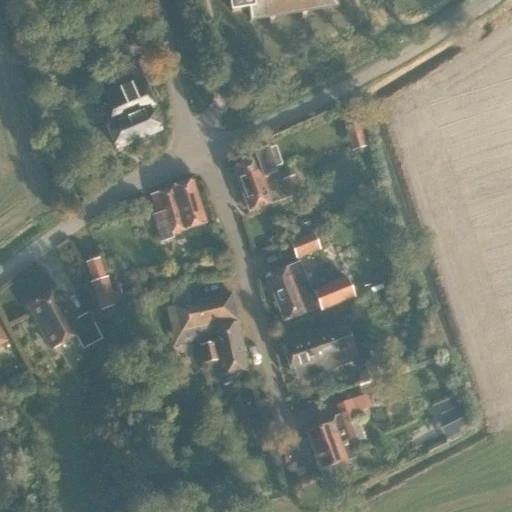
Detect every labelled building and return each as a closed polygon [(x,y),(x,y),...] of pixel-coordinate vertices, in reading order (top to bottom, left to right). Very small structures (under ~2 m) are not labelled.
[(228,0),(230,13),(247,10),(249,20),(267,17),(268,24),(273,23),(272,16),(299,12),(300,19),(305,18),(304,11),(333,6),(333,7),(336,6),(335,4),(334,4),(333,0),(228,0)] [(154,106),(137,63),(99,78),(90,82),(108,125),(106,126),(116,148),(159,130),(149,108),(154,106)] [(60,109),(55,85),(39,88),(44,112),(60,109)] [(367,148),(359,123),(344,128),(352,152),(367,148)] [(274,172),(266,149),(253,153),(255,160),(232,168),(248,213),(272,204),(272,203),(299,193),(294,177),(282,180),(282,181),(278,182),(275,172),(274,172)] [(205,225),(192,182),(170,188),(170,189),(150,195),(155,215),(152,216),(160,242),(172,238),(171,234),(183,231),(205,225)] [(319,250),(313,233),(289,242),(295,259),(319,250)] [(347,279),(340,282),(313,293),(314,295),(311,297),(298,264),(265,277),(283,322),(306,313),(305,313),(315,309),(315,308),(319,307),(321,312),(355,298),(347,279)] [(107,278),(105,278),(90,283),(98,310),(135,299),(132,290),(120,294),(119,290),(111,292),(107,278)] [(73,321),(58,292),(28,307),(51,350),(75,337),(82,350),(101,339),(87,313),(73,321)] [(230,294),(195,302),(191,303),(189,292),(172,296),(175,307),(170,308),(178,345),(199,340),(203,364),(217,361),(220,377),(247,371),(230,294)] [(353,314),(348,302),(321,312),(324,322),(306,328),(310,338),(282,349),(290,371),(293,370),(296,380),(357,359),(343,318),(353,314)] [(395,374),(389,356),(364,364),(370,383),(395,374)] [(371,407),(366,395),(335,406),(338,415),(334,417),(332,424),(305,434),(323,483),(348,474),(344,461),(354,457),(352,452),(369,445),(359,419),(364,417),(361,411),(371,407)] [(436,419),(447,438),(469,425),(458,406),(436,419)]
